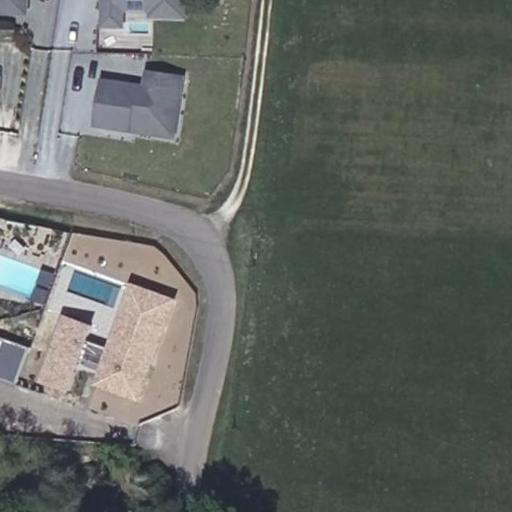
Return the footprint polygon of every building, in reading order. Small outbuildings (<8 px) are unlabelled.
[(28,5),(28,0),(0,0),(0,4),(4,5),(4,12),(15,13),(15,5),(28,5)] [(104,0),(104,19),(122,19),(122,15),(152,16),(152,20),(185,20),(185,0),(104,0)] [(28,13),(28,5),(15,5),(15,13),(28,13)] [(104,81),(97,126),(132,131),(133,124),(158,128),(172,118),(176,93),(183,94),(185,77),(149,72),(147,87),(104,81)] [(133,124),(132,131),(176,138),(183,94),(176,93),(172,118),(158,128),(133,124)] [(127,279),(97,386),(146,400),(176,293),(127,279)] [(72,388),(87,317),(59,311),(44,383),(72,388)] [(0,332),(0,373),(22,382),(35,345),(0,332)]
